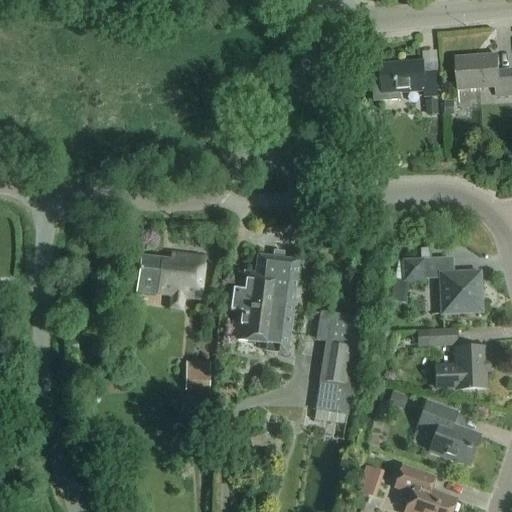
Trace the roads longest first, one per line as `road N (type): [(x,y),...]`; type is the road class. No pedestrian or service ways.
road 1 (unclassified): [(77,511),(45,405),(45,193)]
road 2 (residential): [(497,220),(443,193),(331,194),(254,141)]
road 3 (unclassified): [(254,141),(212,194),(181,202),(45,193)]
road 4 (unclassified): [(342,23),(511,10)]
road 5 (unclassified): [(254,141),(342,23)]
